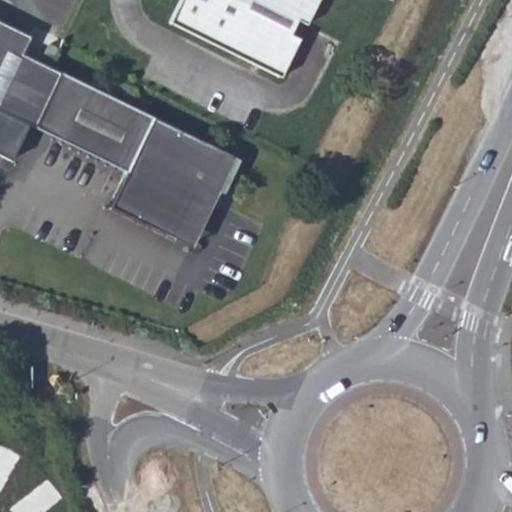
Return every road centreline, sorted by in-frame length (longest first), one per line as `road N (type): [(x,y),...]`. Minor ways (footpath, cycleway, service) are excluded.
road 1 (unclassified): [(133,511),(123,447),(142,430),(172,431),(205,447),(291,505)]
road 2 (secondary): [(511,145),(412,367)]
road 3 (residential): [(305,401),(219,392),(107,364)]
road 4 (residential): [(107,364),(283,456)]
road 5 (unclassified): [(107,364),(99,457),(128,511)]
road 6 (secondary): [(485,467),(471,412),(445,384),(412,367)]
